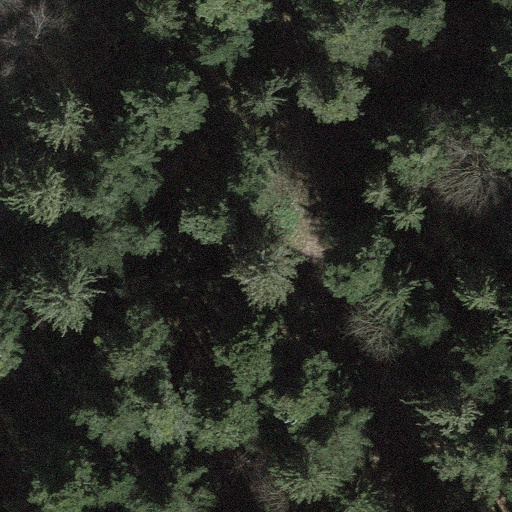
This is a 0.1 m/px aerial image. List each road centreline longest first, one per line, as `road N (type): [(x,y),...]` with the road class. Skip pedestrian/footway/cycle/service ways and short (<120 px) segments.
road 1 (track): [(376,0),(363,220),(421,511)]
road 2 (track): [(366,236),(273,511)]
